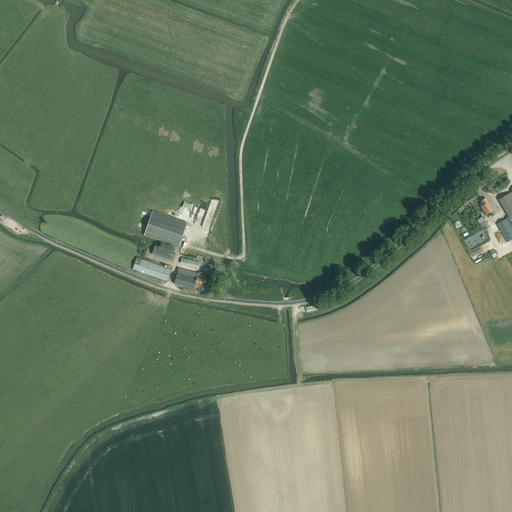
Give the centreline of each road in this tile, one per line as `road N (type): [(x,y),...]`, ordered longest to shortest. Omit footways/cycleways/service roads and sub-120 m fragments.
road 1 (unclassified): [(0,209),(169,289),(295,302),(362,276),(511,150)]
road 2 (track): [(184,245),(243,258),(242,144),(298,0)]
